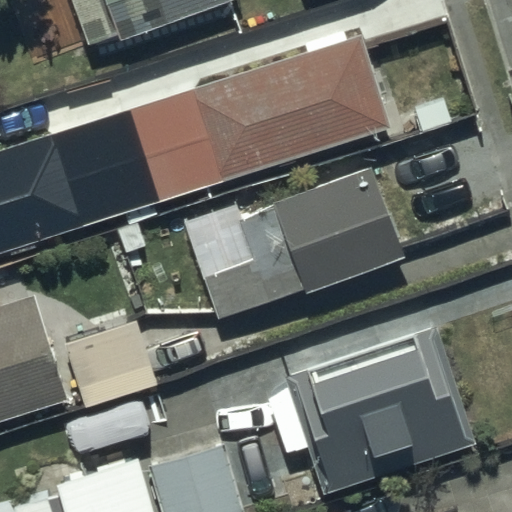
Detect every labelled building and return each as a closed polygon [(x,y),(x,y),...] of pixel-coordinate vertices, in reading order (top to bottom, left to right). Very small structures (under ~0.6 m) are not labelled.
[(206,0),(66,0),(81,41),(108,31),(109,36),(206,0)] [(0,245),(378,124),(349,32),(0,145),(0,245)] [(361,166),(232,213),(226,196),(171,216),(207,314),(291,284),(293,289),(392,252),(361,166)] [(0,414),(59,396),(28,293),(0,301),(0,414)] [(147,378),(128,317),(57,342),(78,402),(147,378)] [(433,340),(403,349),(396,332),(276,373),(279,384),(259,390),(279,454),(307,445),(316,473),(309,475),(313,487),(464,440),(433,340)] [(240,511),(222,444),(148,464),(160,511),(240,511)] [(154,511),(139,464),(12,502),(15,511),(154,511)]
